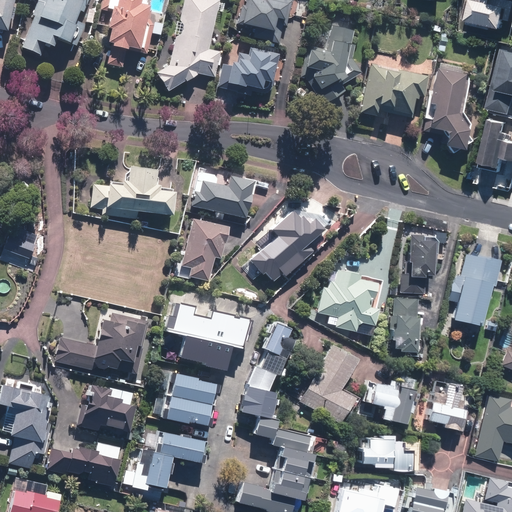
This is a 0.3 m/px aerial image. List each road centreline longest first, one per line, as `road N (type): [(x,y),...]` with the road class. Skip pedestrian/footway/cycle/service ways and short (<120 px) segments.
road 1 (unknown): [(49,128),(49,269),(30,325),(0,338)]
road 2 (residential): [(188,132),(39,111)]
road 3 (residential): [(188,132),(235,129),(334,142)]
road 4 (residential): [(325,167),(188,132)]
road 5 (residential): [(334,142),(404,162),(452,203)]
road 6 (residential): [(452,203),(345,182),(325,167)]
